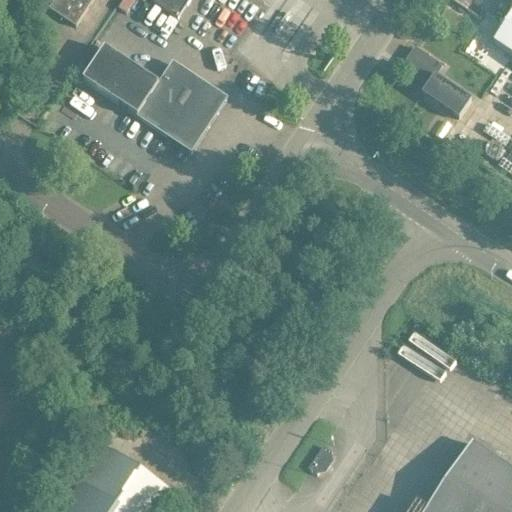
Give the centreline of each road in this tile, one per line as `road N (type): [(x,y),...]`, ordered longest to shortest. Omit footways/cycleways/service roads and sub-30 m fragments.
road 1 (tertiary): [(303,239),(159,274),(138,268),(0,172)]
road 2 (unclassified): [(233,511),(329,366),(331,332),(303,239)]
road 3 (unclassified): [(396,0),(289,153),(282,178),(303,239)]
road 4 (tertiary): [(511,277),(432,232),(393,225),(303,239)]
road 5 (unknown): [(352,335),(405,381),(418,408),(411,464),(384,511)]
